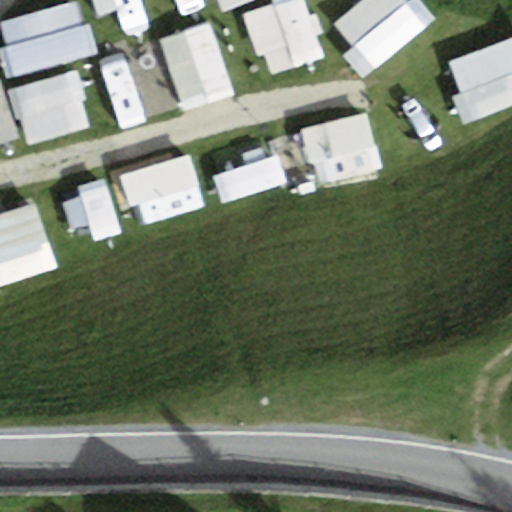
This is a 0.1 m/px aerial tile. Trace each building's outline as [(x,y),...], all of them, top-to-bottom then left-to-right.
[(96,0),(104,33),(150,22),(144,0),(96,0)] [(222,0),(230,14),(260,0),(222,0)] [(267,79),(327,65),(311,0),(306,0),(251,13),(267,79)] [(369,77),(438,32),(416,0),(372,0),(335,24),(369,77)] [(80,7),(19,22),(32,72),(93,57),(80,7)] [(511,45),(451,66),(472,130),(511,116),(511,45)] [(379,125),(313,129),(316,192),(382,189),(379,125)] [(143,236),(211,216),(194,158),(126,178),(143,236)] [(280,160),(220,181),(230,208),(289,187),(280,160)] [(0,294),(63,271),(39,206),(0,220),(0,294)]
